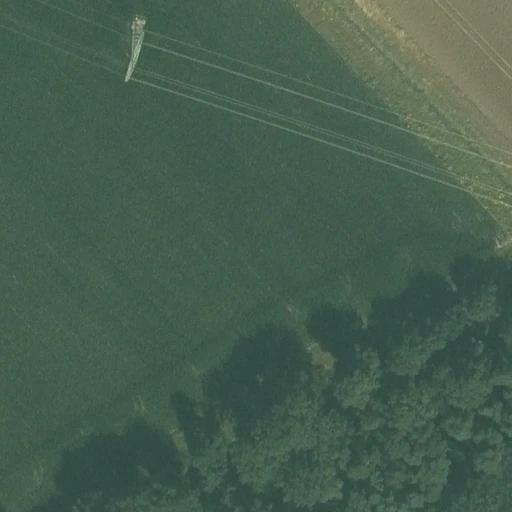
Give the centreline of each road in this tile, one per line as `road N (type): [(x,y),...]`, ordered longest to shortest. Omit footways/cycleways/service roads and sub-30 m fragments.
road 1 (track): [(438,369),(344,231),(237,111),(0,24)]
road 2 (unclassified): [(205,511),(511,324)]
